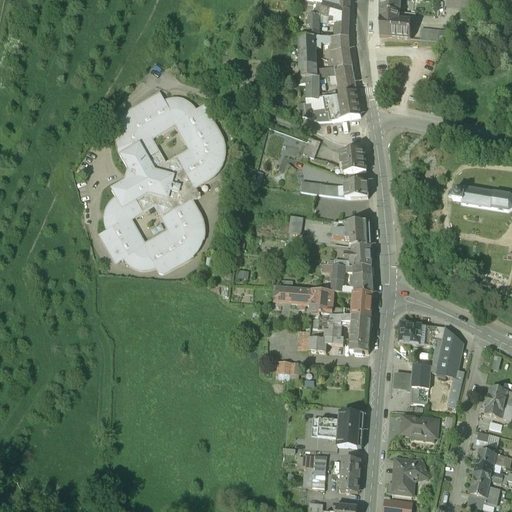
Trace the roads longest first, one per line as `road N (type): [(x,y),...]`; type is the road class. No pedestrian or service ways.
road 1 (secondary): [(369,511),(387,296)]
road 2 (residential): [(485,334),(452,511)]
road 3 (secondary): [(387,296),(372,124)]
road 4 (residential): [(372,124),(425,126),(511,146)]
road 5 (secondary): [(372,124),(361,0)]
